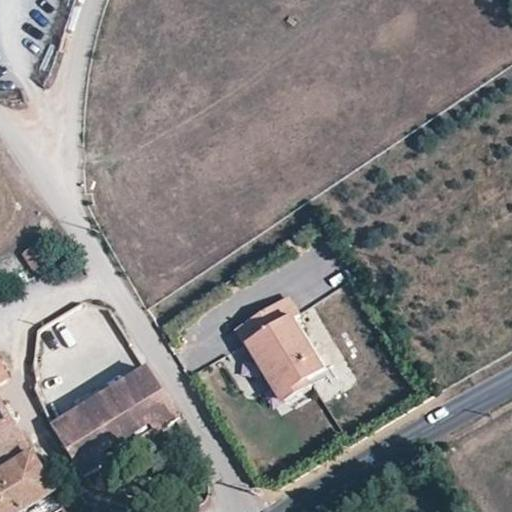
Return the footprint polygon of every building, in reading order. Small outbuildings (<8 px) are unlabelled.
[(21,254),(31,270),(47,261),(37,244),(21,254)] [(316,264),(333,286),(350,273),(334,251),(316,264)] [(252,344),(288,399),(314,384),(310,378),(325,367),(293,318),(299,314),(290,298),(260,317),(237,332),(248,347),(252,344)] [(0,389),(11,382),(0,365),(0,389)] [(119,385),(55,427),(87,479),(181,417),(146,367),(119,385)] [(0,431),(14,423),(0,400),(0,431)] [(0,431),(0,478),(35,458),(14,423),(0,431)] [(0,511),(25,511),(56,494),(35,458),(0,478),(0,511)]
